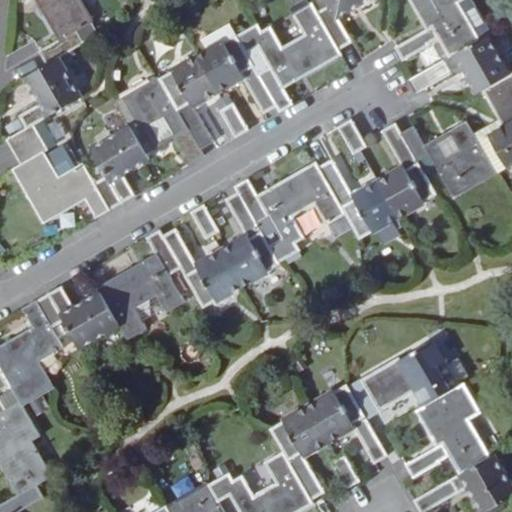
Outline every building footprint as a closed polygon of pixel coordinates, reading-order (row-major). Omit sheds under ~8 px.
[(36,0),(59,41),(80,32),(96,22),(84,0),(36,0)] [(320,12),(342,51),(354,44),(340,18),(370,0),(326,0),(330,6),(320,12)] [(409,0),(427,30),(396,48),(404,62),(440,40),(450,57),(481,39),(461,3),(465,0),(409,0)] [(237,38),(278,108),(280,114),(294,105),(290,97),(286,90),(343,56),(344,55),(342,51),(320,12),(314,2),(293,15),(305,36),(285,48),(273,27),(264,32),(259,24),(237,38)] [(80,32),(59,41),(40,53),(48,65),(24,80),(38,105),(20,116),(28,129),(37,126),(84,98),(63,59),(87,44),(80,32)] [(481,39),(450,57),(409,82),(417,97),(432,88),(461,70),(476,95),(477,97),(483,93),(511,75),(511,72),(490,34),(481,39)] [(159,80),(203,151),(215,143),(195,108),(220,94),(243,79),(265,115),(278,108),(237,38),(235,35),(159,80)] [(511,75),(483,93),(504,127),(489,136),(511,172),(511,171),(511,75)] [(132,127),(149,155),(166,145),(157,129),(167,123),(192,164),(205,157),(203,151),(159,80),(159,79),(118,103),(132,127)] [(236,103),(228,108),(222,112),(237,138),(251,130),(236,103)] [(355,156),(362,152),(368,148),(365,142),(353,121),(339,129),(355,156)] [(403,134),(427,174),(437,168),(455,199),(498,174),(467,123),(427,146),(416,127),(403,134)] [(427,174),(403,134),(397,124),(382,132),(403,167),(379,181),(355,195),(335,159),(321,167),(347,216),(361,240),(440,196),(427,174)] [(37,126),(28,129),(9,141),(22,165),(47,153),(51,151),(37,126)] [(107,177),(120,206),(137,196),(125,176),(152,160),(149,155),(132,127),(92,151),(107,177)] [(47,153),(22,165),(14,170),(46,224),(87,201),(98,219),(120,206),(107,177),(96,183),(85,163),(61,178),(47,153)] [(347,216),(321,167),(317,162),(260,196),(250,180),(235,188),(238,193),(281,265),(303,252),(298,244),(307,239),(295,218),(316,206),(328,227),(347,216)] [(281,265),(238,193),(226,201),(246,236),(198,264),(178,229),(165,235),(182,269),(205,309),(281,265)] [(206,206),(192,214),(208,240),(221,232),(206,206)] [(182,269),(165,235),(162,230),(148,239),(157,254),(99,288),(100,291),(122,328),(128,339),(148,328),(137,309),(158,296),(168,313),(187,302),(171,276),(182,269)] [(122,328),(100,291),(75,306),(64,287),(48,296),(66,323),(82,351),(122,328)] [(66,323),(48,296),(24,310),(34,328),(0,348),(0,366),(13,389),(21,402),(26,407),(56,388),(42,363),(66,349),(54,329),(66,323)] [(425,407),(461,386),(435,341),(398,363),(397,361),(362,381),(380,412),(416,393),(425,407)] [(284,452),(314,501),(327,493),(307,458),(332,442),(354,429),(376,465),(391,456),(348,383),(270,430),(284,452)] [(461,386),(425,407),(417,412),(437,447),(407,465),(415,478),(450,458),(459,476),(492,457),(471,420),(482,412),(466,383),(461,386)] [(21,402),(13,389),(0,396),(0,398),(7,410),(21,402)] [(26,407),(21,402),(7,410),(0,414),(0,461),(19,494),(0,505),(0,511),(22,511),(46,498),(39,485),(54,476),(34,442),(42,437),(26,407)] [(208,485),(222,511),(302,511),(315,504),(314,501),(284,452),(265,463),(276,483),(256,495),(244,475),(236,480),(231,472),(208,485)] [(492,457),(459,476),(416,502),(422,511),(430,511),(468,490),(480,511),(488,511),(511,498),(511,479),(497,454),(492,457)] [(333,463),(344,483),(348,490),(362,482),(358,476),(347,455),(341,458),(333,463)] [(166,506),(169,511),(222,511),(208,485),(206,483),(166,506)]
